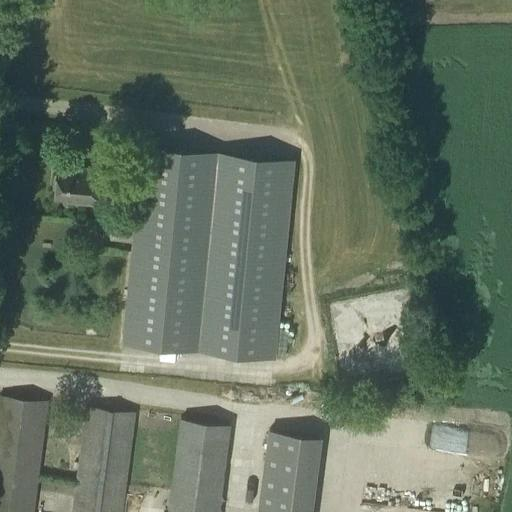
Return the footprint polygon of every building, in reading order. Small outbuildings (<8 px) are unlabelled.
[(142,148),(122,343),(274,358),(293,163),(142,148)] [(54,177),(53,188),(55,190),(55,197),(67,199),(67,201),(96,204),(99,171),(79,169),(79,171),(58,169),(57,176),(54,177)] [(280,325),(279,346),(289,346),(289,325),(280,325)] [(0,394),(0,511),(33,511),(47,400),(0,394)] [(86,405),(71,511),(122,511),(135,412),(86,405)] [(181,413),(168,511),(220,511),(232,420),(181,413)] [(267,428),(255,511),(310,511),(321,435),(267,428)]
